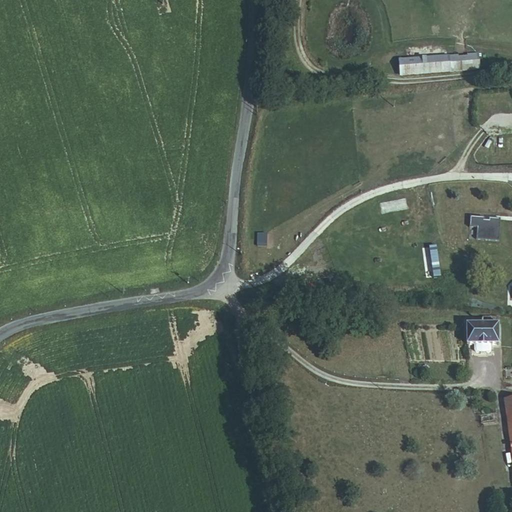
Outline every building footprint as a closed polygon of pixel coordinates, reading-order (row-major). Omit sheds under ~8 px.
[(458,71),(478,70),(477,54),(457,56),(458,71)] [(400,76),(458,71),(457,56),(398,60),(400,76)] [(483,94),(497,93),(497,84),(482,85),(483,94)] [(484,218),(470,217),(469,228),(477,228),(476,240),(499,242),(500,219),(489,218),(489,221),(484,221),(484,218)] [(259,248),(268,248),(269,236),(260,236),(259,248)] [(436,246),(428,247),(434,277),(442,276),(436,246)] [(467,325),(498,325),(498,316),(484,316),(484,319),(467,319),(467,325)] [(498,336),(497,336),(498,325),(467,325),(465,325),(465,345),(473,346),(474,353),(488,354),(490,351),(490,345),(498,345),(498,336)]
